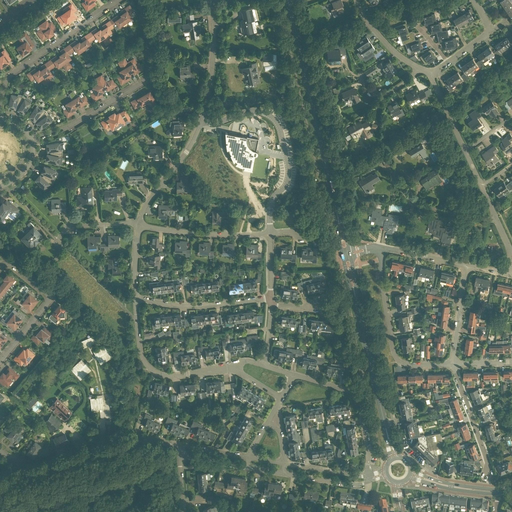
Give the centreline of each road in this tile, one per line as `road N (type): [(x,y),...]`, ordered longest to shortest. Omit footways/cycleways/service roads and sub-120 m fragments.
road 1 (secondary): [(335,209),(288,0)]
road 2 (residential): [(31,140),(147,78),(138,0)]
road 3 (residential): [(200,121),(257,111),(277,124),(288,171),(271,200),(269,233)]
road 4 (residential): [(453,365),(410,365),(394,356),(381,247)]
road 5 (secondary): [(394,458),(355,298)]
road 6 (residential): [(117,0),(8,76),(0,103)]
road 7 (residential): [(27,474),(132,439),(179,445)]
road 8 (residential): [(229,367),(165,376),(145,364),(135,296)]
road 9 (residential): [(368,478),(357,396),(294,374)]
road 10 (residential): [(0,361),(49,298),(11,265),(0,267)]
road 11 (residential): [(135,296),(174,305),(269,297)]
road 12 (residential): [(269,233),(139,225)]
road 13 (residential): [(200,121),(213,54),(211,0)]
road 14 (residential): [(139,225),(200,121)]
